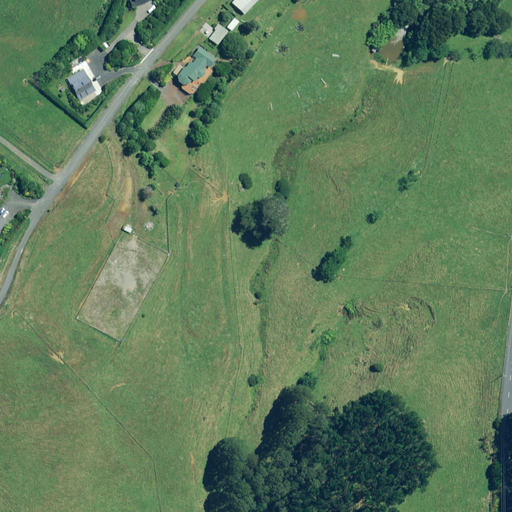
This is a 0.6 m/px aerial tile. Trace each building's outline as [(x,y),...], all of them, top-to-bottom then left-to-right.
[(128,0),(131,9),(153,1),(154,3),(159,0),(128,0)] [(233,0),(230,3),(242,15),(256,0),(233,0)] [(236,22),(232,19),(225,27),(229,31),(236,22)] [(212,29),(205,23),(198,32),(215,45),(225,32),(216,24),(212,29)] [(183,67),(176,77),(177,82),(181,86),(187,84),(190,80),(192,82),(196,77),(199,79),(204,71),(201,70),(204,66),(207,68),(214,58),(198,46),(191,56),(195,58),(191,63),(189,62),(184,68),(183,67)] [(94,92),(82,70),(66,79),(79,101),(94,92)]
